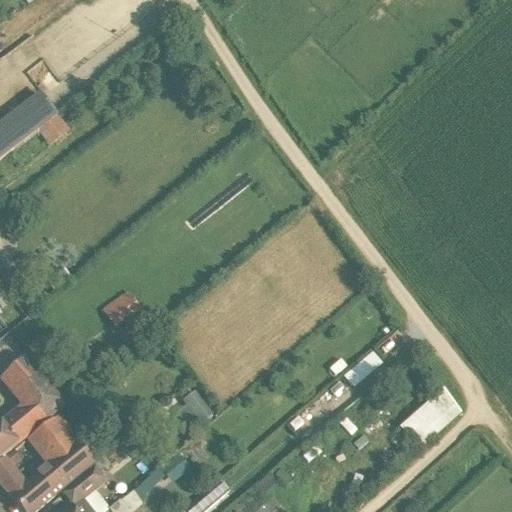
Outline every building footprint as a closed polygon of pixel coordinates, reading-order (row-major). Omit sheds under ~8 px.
[(0,161),(58,117),(39,95),(0,124),(0,161)] [(45,280),(56,294),(71,282),(60,268),(45,280)] [(101,311),(114,330),(141,311),(127,292),(101,311)] [(88,351),(94,357),(100,352),(95,345),(88,351)] [(340,377),(350,390),(380,366),(370,353),(340,377)] [(0,463),(5,459),(19,447),(66,406),(48,385),(26,359),(0,380),(0,384),(20,409),(0,424),(0,463)] [(400,430),(419,452),(463,413),(443,391),(400,430)] [(184,403),(187,408),(199,424),(201,426),(213,418),(196,395),(184,403)] [(37,511),(58,495),(92,467),(94,465),(57,420),(27,444),(46,467),(25,483),(5,459),(0,463),(0,484),(22,511),(37,511)] [(118,420),(107,431),(116,441),(127,431),(118,420)] [(161,472),(167,479),(172,486),(191,471),(180,457),(161,472)] [(104,458),(95,466),(100,473),(109,465),(104,458)] [(63,511),(89,511),(83,503),(106,485),(92,467),(58,495),(68,508),(63,511)] [(269,477),(253,491),(261,500),(277,486),(269,477)] [(201,511),(208,511),(230,494),(221,483),(196,506),(201,511)] [(133,494),(120,504),(119,502),(109,511),(110,511),(133,511),(142,505),(133,494)] [(279,511),(282,510),(273,499),(257,511),(279,511)]
